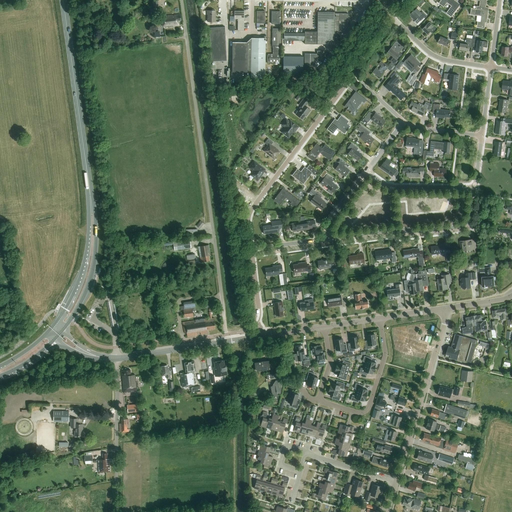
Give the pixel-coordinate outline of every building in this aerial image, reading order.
[(445,0),(441,5),(444,7),(447,3),(452,6),(447,13),(452,17),(461,5),(454,0),(445,0)] [(477,6),(476,9),(484,10),(488,11),(489,8),(486,8),(487,0),(471,0),(480,1),(480,7),(477,6)] [(414,11),(410,15),(416,21),(418,19),(421,21),(424,18),(425,19),(427,16),(422,12),(421,13),(417,9),(414,11)] [(484,10),(476,9),(471,9),(471,15),(477,16),(476,21),(478,22),(477,28),(485,29),(485,23),(487,23),(488,11),(484,10)] [(234,11),(234,18),(238,18),(238,30),(244,30),(244,11),(234,11)] [(264,23),(264,11),(256,11),(256,23),(264,23)] [(271,11),(271,24),(280,24),(280,18),(280,17),(280,11),(271,11)] [(334,34),(338,34),(339,34),(339,21),(341,21),(341,22),(348,22),(348,21),(348,14),(335,14),(335,13),(318,12),(317,32),(305,32),(304,44),(317,44),(334,45),(334,39),(334,34)] [(163,17),(163,18),(161,18),(162,27),(164,27),(164,28),(173,27),(173,26),(179,25),(178,21),(181,21),(180,14),(163,17)] [(439,29),(440,27),(437,23),(435,25),(434,26),(430,22),(427,25),(423,29),(429,35),(432,31),(434,34),(439,29)] [(225,27),(209,28),(211,61),(227,61),(225,27)] [(280,46),(281,29),(277,29),(276,29),(272,29),(272,46),(273,49),(273,54),(268,54),(267,55),(267,63),(272,63),(272,64),(275,64),(275,65),(280,65),(280,56),(280,46)] [(304,33),(284,32),(283,41),(304,41),(304,33)] [(448,47),(450,41),(441,37),(438,42),(438,43),(441,45),(441,44),(448,47)] [(265,38),(251,38),(248,42),(232,42),(232,72),(251,72),(251,81),(255,81),(255,78),(265,78),(265,38)] [(471,47),(472,39),(467,38),(466,40),(465,40),(465,42),(466,42),(466,45),(460,44),(460,50),(467,51),(468,46),(471,47)] [(472,39),(471,47),(474,47),(477,47),(476,52),(482,53),(483,47),(487,48),(488,42),(478,41),(477,42),(475,42),(476,39),(473,39),(472,39)] [(401,57),(402,55),(399,53),(404,47),(396,42),(394,45),(391,49),(388,53),(393,57),(390,62),(391,63),(392,63),(395,65),(398,61),(397,60),(400,56),(401,57)] [(511,52),(511,46),(511,47),(511,48),(503,47),(501,56),(508,56),(508,52),(511,52)] [(316,54),(304,54),(304,75),(316,75),(316,54)] [(396,67),(398,69),(398,70),(399,70),(403,64),(412,72),(413,72),(415,74),(420,69),(417,66),(420,63),(411,55),(406,61),(404,64),(401,61),(396,67)] [(303,57),(283,56),(283,75),(303,75),(303,57)] [(392,63),(391,63),(389,66),(382,61),(379,64),(382,66),(379,70),(376,68),(373,72),(380,78),(387,69),(390,71),(395,65),(392,63)] [(439,73),(427,69),(425,75),(423,75),(421,82),(428,85),(429,82),(430,82),(430,81),(431,78),(435,79),(434,81),(439,83),(441,76),(438,75),(439,73)] [(450,74),(448,89),(457,90),(459,75),(450,74)] [(401,81),(399,79),(395,76),(385,87),(390,92),(391,91),(401,100),(406,95),(396,86),(401,81)] [(503,81),(502,89),(509,90),(508,95),(511,95),(511,94),(511,80),(510,82),(503,81)] [(364,103),(366,100),(360,96),(358,98),(354,95),(345,107),(351,112),(356,106),(357,107),(362,101),(364,103)] [(308,114),(311,111),(305,107),(309,102),(304,98),(299,105),(301,107),(296,115),(302,120),(307,114),(308,114)] [(506,113),(508,100),(500,99),(498,112),(506,113)] [(426,102),(424,106),(419,103),(418,105),(412,102),(410,106),(413,108),(411,111),(423,116),(426,110),(429,111),(432,105),(426,102)] [(451,111),(440,110),(440,105),(433,104),(432,113),(436,113),(436,117),(444,118),(444,117),(450,118),(451,111)] [(376,113),(374,115),(369,112),(364,119),(364,120),(368,122),(368,123),(369,122),(371,120),(381,127),(385,121),(381,118),(382,117),(376,113)] [(348,122),(341,116),(337,121),(335,120),(327,130),(333,134),(337,129),(344,134),(350,127),(347,124),(348,122)] [(497,121),(496,134),(501,134),(501,135),(504,136),(505,131),(506,123),(511,123),(511,119),(502,118),(501,121),(497,121)] [(286,127),(282,132),(289,137),(294,130),(295,131),(298,127),(290,121),(289,122),(286,120),(282,125),(286,127)] [(360,126),(358,128),(357,130),(360,132),(358,135),(361,137),(360,138),(370,145),(374,139),(368,135),(370,133),(360,126)] [(413,139),(407,138),(406,147),(419,148),(418,154),(421,154),(422,147),(419,147),(420,140),(413,139)] [(274,159),(277,155),(279,152),(271,146),(273,143),(268,139),(265,144),(268,146),(264,151),(270,156),(269,156),(274,159)] [(450,154),(451,143),(445,142),(445,143),(431,141),(430,151),(427,151),(424,150),(423,160),(426,160),(426,156),(434,157),(435,148),(444,149),(444,153),(450,154)] [(501,156),(502,143),(494,142),(494,145),(495,145),(494,155),(501,156)] [(329,160),(335,153),(325,145),(322,149),(316,144),(310,152),(311,153),(308,157),(314,161),(320,153),(329,160)] [(358,161),(362,155),(356,151),(358,149),(351,144),(348,148),(350,151),(348,154),(358,161)] [(387,159),(385,162),(380,168),(392,177),(397,171),(389,165),(392,162),(387,159)] [(345,177),(349,171),(344,167),(345,164),(340,160),(338,163),(340,164),(335,170),(345,177)] [(265,170),(254,162),(249,168),(253,171),(250,175),(254,178),(258,181),(261,176),(265,170)] [(438,164),(435,164),(430,164),(430,171),(434,171),(434,177),(447,177),(447,169),(438,169),(438,164)] [(307,169),(305,167),(301,172),(297,169),(292,176),(303,184),(312,173),(315,176),(318,172),(309,166),(307,169)] [(411,169),(411,167),(404,168),(403,169),(403,174),(407,174),(407,177),(420,177),(420,174),(424,174),(424,168),(420,168),(420,169),(411,169)] [(333,193),(337,187),(332,183),(334,180),(327,175),(321,183),(329,189),(327,191),(331,194),(333,192),(333,193)] [(300,201),(298,200),(283,188),(274,200),(280,205),(285,198),(291,202),(289,204),(293,207),(294,205),(296,207),(300,201)] [(302,197),(294,191),(292,194),(300,200),(302,197)] [(322,210),(327,204),(320,199),(321,196),(316,192),(313,197),(314,197),(310,202),(322,210)] [(307,223),(292,225),(293,232),(302,231),(302,230),(312,229),(312,228),(315,227),(314,220),(307,221),(307,223)] [(271,222),(272,225),(263,226),(264,234),(269,233),(270,234),(279,232),(278,229),(282,228),(281,221),(271,222)] [(474,251),(476,251),(475,239),(460,241),(461,251),(474,250),(474,251)] [(174,251),(190,249),(189,240),(173,242),(174,251)] [(208,253),(210,252),(208,245),(198,247),(201,262),(210,261),(208,253)] [(445,248),(445,245),(431,247),(432,255),(436,254),(437,256),(439,255),(439,254),(446,253),(447,262),(452,262),(450,247),(445,248)] [(419,251),(418,249),(402,251),(403,259),(418,257),(419,266),(424,266),(422,250),(419,251)] [(391,253),(390,250),(375,252),(376,260),(383,259),(383,262),(386,262),(386,259),(391,258),(392,263),(396,262),(395,253),(391,253)] [(349,265),(364,263),(363,253),(357,254),(357,255),(348,257),(349,265)] [(332,268),(337,268),(336,262),(332,262),(331,260),(318,262),(319,269),(332,267),(332,268)] [(308,272),(311,272),(310,266),(307,266),(306,263),(301,263),(301,264),(293,265),(294,273),(307,271),(308,272)] [(266,276),(279,275),(279,272),(282,272),(281,265),(275,266),(275,267),(265,269),(266,276)] [(496,277),(494,277),(494,276),(491,276),(490,268),(480,269),(480,273),(485,273),(485,276),(483,276),(483,277),(482,277),(483,287),(484,287),(485,289),(486,288),(487,287),(488,287),(494,286),(494,280),(496,280),(496,277)] [(415,287),(413,275),(413,269),(411,270),(411,274),(410,279),(410,281),(404,281),(405,291),(409,291),(410,294),(417,294),(417,291),(416,286),(415,287)] [(418,274),(413,275),(415,287),(416,286),(417,291),(423,290),(422,286),(428,286),(427,271),(420,272),(418,272),(418,274)] [(461,280),(461,287),(465,290),(466,288),(471,288),(470,279),(476,279),(475,273),(468,274),(466,275),(466,278),(462,278),(461,280)] [(446,285),(451,284),(449,275),(443,276),(443,279),(437,279),(439,291),(447,290),(446,285)] [(399,291),(402,291),(402,284),(395,285),(396,289),(387,290),(388,297),(387,297),(387,298),(388,298),(388,300),(392,299),(392,297),(400,296),(399,291)] [(364,308),(368,307),(367,300),(362,301),(361,294),(355,295),(356,302),(355,302),(356,309),(360,309),(361,309),(363,309),(364,308)] [(328,307),(342,305),(340,296),(337,296),(337,297),(327,299),(328,307)] [(305,302),(299,303),(301,311),(314,309),(313,299),(304,300),(305,302)] [(193,317),(192,309),(196,308),(195,301),(183,302),(184,310),(183,310),(185,318),(193,317)] [(282,307),(283,307),(282,302),(274,303),(276,316),(283,315),(282,307)] [(210,312),(209,309),(208,309),(209,315),(210,319),(204,319),(204,318),(195,319),(195,321),(182,323),(183,324),(184,333),(186,333),(187,337),(197,336),(197,333),(200,333),(200,335),(207,334),(207,330),(215,329),(214,318),(212,318),(211,315),(212,315),(211,312),(210,312)] [(507,320),(506,315),(505,309),(492,311),(493,318),(499,317),(499,315),(502,315),(502,321),(507,320)] [(471,316),(471,317),(473,326),(474,326),(475,332),(487,331),(485,320),(482,321),(481,315),(476,316),(476,315),(471,316)] [(471,326),(473,326),(471,317),(466,318),(467,327),(462,328),(463,334),(472,332),(471,326)] [(371,345),(375,345),(374,334),(367,335),(368,341),(364,341),(366,349),(372,348),(371,345)] [(471,362),(478,340),(456,334),(452,347),(448,346),(445,356),(465,362),(465,360),(466,360),(466,361),(471,362)] [(354,348),(359,347),(357,336),(350,337),(351,343),(348,344),(349,352),(355,351),(354,348)] [(347,352),(346,344),(343,344),(342,339),(335,340),(337,350),(341,350),(341,353),(347,352)] [(304,366),(307,366),(310,365),(308,356),(306,357),(305,356),(304,356),(304,353),(303,349),(302,345),(300,346),(300,345),(295,346),(296,353),(294,354),(295,361),(303,360),(304,366)] [(317,347),(317,346),(311,346),(313,354),(316,354),(317,362),(324,360),(323,353),(321,353),(321,351),(322,351),(321,346),(317,347)] [(365,366),(374,369),(376,363),(371,361),(372,358),(364,356),(362,361),(366,362),(365,366)] [(180,377),(179,377),(180,381),(181,381),(182,387),(194,385),(192,378),(194,377),(193,374),(191,375),(191,372),(195,371),(194,361),(184,363),(186,373),(180,374),(180,377)] [(215,377),(226,375),(225,365),(224,365),(223,361),(214,362),(215,370),(214,371),(215,377)] [(256,371),(270,369),(269,361),(255,362),(256,371)] [(337,362),(336,368),(348,372),(351,363),(343,361),(342,364),(337,362)] [(170,378),(170,375),(168,367),(167,367),(167,366),(161,366),(162,369),(161,369),(162,376),(166,375),(167,379),(170,378)] [(372,374),(374,369),(365,366),(364,369),(360,368),(359,373),(366,375),(367,372),(372,374)] [(348,372),(336,368),(334,373),(339,375),(338,378),(345,380),(348,372)] [(123,393),(137,391),(135,375),(131,375),(130,369),(120,370),(123,393)] [(471,382),(473,372),(461,370),(460,381),(471,382)] [(306,379),(309,380),(307,386),(314,388),(318,378),(313,376),(314,373),(309,371),(306,379)] [(278,382),(278,378),(277,373),(266,375),(267,380),(276,379),(272,386),(271,386),(273,396),(273,400),(274,400),(274,396),(278,396),(277,393),(281,394),(283,383),(278,382)] [(329,388),(339,391),(340,388),(343,389),(344,384),(337,381),(336,384),(331,383),(329,388)] [(356,393),(366,396),(367,390),(362,389),(363,386),(356,383),(354,389),(357,389),(356,393)] [(458,395),(459,388),(455,387),(454,390),(439,386),(439,389),(437,390),(437,391),(438,392),(437,395),(450,398),(451,394),(458,395)] [(338,394),(339,391),(329,388),(327,394),(332,395),(331,398),(339,401),(341,395),(338,394)] [(291,407),(297,408),(299,400),(296,399),(298,394),(291,392),(288,402),(292,404),(291,407)] [(364,401),(366,396),(356,393),(355,396),(352,395),(350,400),(358,403),(359,400),(364,401)] [(383,396),(378,395),(375,404),(385,407),(386,402),(382,401),(383,396)] [(402,398),(399,397),(391,395),(390,399),(398,401),(397,403),(405,406),(405,405),(406,403),(405,403),(406,400),(402,398)] [(127,412),(143,411),(143,404),(127,405),(127,412)] [(467,410),(446,404),(443,412),(464,418),(465,416),(467,417),(469,411),(467,411),(467,410)] [(380,411),(374,409),(371,417),(377,419),(380,411)] [(446,414),(443,413),(439,412),(439,411),(432,409),(430,415),(444,419),(446,414)] [(69,422),(69,412),(53,411),(53,421),(69,422)] [(266,417),(267,413),(263,412),(262,416),(261,416),(258,424),(260,425),(260,426),(266,428),(269,418),(266,417)] [(271,429),(276,415),(272,414),(271,419),(269,418),(266,428),(271,429)] [(398,426),(401,417),(392,414),(389,424),(398,426)] [(277,431),(280,421),(277,420),(279,416),(276,415),(271,429),(277,431)] [(299,432),(302,423),(299,422),(300,418),(296,417),(295,421),(296,421),(293,431),(299,432)] [(83,437),(83,424),(77,424),(77,418),(71,418),(70,427),(74,427),(74,436),(83,437)] [(280,421),(277,431),(283,433),(285,423),(287,424),(288,420),(284,418),(282,422),(280,421)] [(119,432),(128,432),(128,429),(126,429),(126,425),(128,425),(128,419),(121,419),(121,424),(119,424),(119,432)] [(305,434),(309,420),(306,419),(304,423),(302,423),(299,432),(305,434)] [(427,424),(438,427),(439,425),(435,424),(436,422),(428,419),(427,424)] [(316,437),(319,428),(320,423),(317,422),(316,427),(313,426),(310,436),(316,437)] [(338,430),(348,432),(349,430),(353,431),(354,427),(350,426),(349,427),(340,424),(338,430)] [(319,428),(316,437),(322,439),(324,429),(326,430),(327,426),(322,425),(321,428),(319,428)] [(397,432),(390,430),(389,430),(387,429),(385,434),(383,440),(388,442),(389,439),(394,441),(397,432)] [(353,434),(348,432),(338,430),(337,433),(342,434),(341,437),(351,440),(353,434)] [(432,436),(424,433),(422,441),(427,442),(427,443),(430,444),(438,446),(438,447),(443,449),(455,453),(458,441),(447,437),(446,440),(440,439),(441,438),(432,435),(432,436)] [(349,445),(351,440),(341,437),(340,439),(336,438),(335,441),(349,445)] [(338,448),(348,451),(349,445),(335,441),(334,444),(339,445),(338,448)] [(259,450),(268,453),(269,450),(273,451),(274,447),(270,446),(270,447),(260,444),(259,450)] [(385,445),(384,447),(377,445),(376,449),(390,454),(390,453),(391,453),(392,451),(391,451),(392,447),(385,445)] [(348,451),(338,448),(337,451),(334,450),(333,452),(331,451),(331,453),(336,455),(337,454),(346,457),(348,451)] [(268,455),(268,453),(259,450),(257,456),(271,460),(272,457),(268,455)] [(433,455),(419,451),(417,452),(417,454),(418,454),(416,459),(431,463),(431,461),(432,462),(433,458),(432,458),(433,455)] [(98,473),(110,472),(109,459),(107,459),(107,453),(102,453),(103,459),(98,459),(98,473)] [(439,454),(437,460),(452,464),(454,458),(439,454)] [(457,459),(475,465),(476,460),(459,454),(457,459)] [(270,466),(271,460),(257,456),(256,458),(261,460),(260,463),(270,466)] [(386,467),(388,460),(373,456),(371,462),(386,467)] [(413,470),(419,472),(419,473),(425,475),(423,479),(427,481),(433,480),(433,477),(426,475),(427,475),(429,468),(421,465),(421,466),(415,464),(414,467),(413,467),(412,469),(413,470)] [(327,476),(336,478),(338,473),(328,470),(329,469),(325,468),(324,472),(327,473),(327,476)] [(254,488),(259,490),(262,480),(260,479),(261,476),(256,474),(255,478),(257,479),(254,488)] [(259,490),(265,492),(268,482),(265,481),(267,477),(263,476),(262,480),(259,490)] [(335,484),(336,478),(327,476),(326,478),(321,477),(320,480),(325,481),(335,484)] [(265,492),(270,493),(275,479),(272,478),(270,483),(268,482),(265,492)] [(276,495),(279,485),(276,484),(278,480),(275,479),(270,493),(276,495)] [(359,496),(363,482),(353,479),(352,485),(347,483),(344,493),(349,495),(349,494),(359,496)] [(413,480),(413,482),(412,483),(409,482),(407,488),(414,491),(416,486),(420,488),(422,482),(413,480)] [(333,490),(335,484),(325,481),(324,484),(320,482),(319,485),(333,490)] [(279,485),(276,495),(282,497),(285,487),(286,488),(287,484),(283,482),(282,486),(279,485)] [(332,493),(333,490),(319,485),(317,491),(327,494),(328,491),(332,493)] [(378,497),(381,487),(373,485),(371,493),(367,492),(365,500),(368,501),(370,495),(378,497)] [(325,500),(327,494),(317,491),(316,494),(313,493),(311,497),(315,498),(316,497),(325,500)] [(416,510),(418,511),(421,501),(413,499),(413,500),(412,500),(404,497),(402,504),(406,505),(405,505),(410,507),(411,507),(411,508),(414,509),(416,510)]
